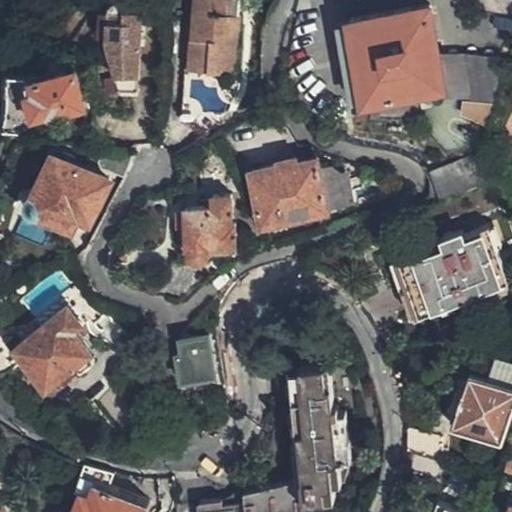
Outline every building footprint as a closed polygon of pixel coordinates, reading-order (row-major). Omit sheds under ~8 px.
[(104,30),(108,0),(106,0),(99,5),(95,29),(104,30)] [(107,69),(130,73),(141,7),(116,0),(108,0),(104,30),(107,69)] [(240,0),(193,0),(182,62),(227,70),(240,0)] [(433,93),(423,11),(344,22),(344,24),(333,26),(335,39),(341,87),(342,102),(354,100),(354,103),(433,93)] [(227,70),(182,62),(178,61),(169,111),(193,126),(217,113),(233,82),(225,81),(227,70)] [(499,80),(501,74),(454,62),(460,130),(480,132),(499,80)] [(38,75),(5,71),(0,111),(0,127),(30,133),(34,114),(52,109),(53,113),(83,105),(75,66),(45,75),(38,75)] [(130,73),(107,69),(109,85),(127,87),(130,73)] [(123,173),(134,150),(94,143),(90,155),(99,159),(99,163),(123,173)] [(327,204),(316,155),(294,159),(290,149),(276,152),(277,163),(251,168),(263,218),(327,204)] [(107,177),(53,152),(32,191),(28,193),(25,198),(25,203),(26,206),(29,208),(37,208),(68,223),(75,212),(89,217),(107,177)] [(469,168),(430,176),(428,204),(479,187),(469,168)] [(236,243),(234,218),(230,217),(226,190),(211,192),(211,195),(212,202),(202,204),(181,207),(181,209),(183,225),(185,241),(188,242),(189,247),(191,251),(194,254),(200,255),(204,253),(207,248),(236,243)] [(201,197),(202,204),(212,202),(211,195),(201,197)] [(181,209),(171,210),(173,226),(183,225),(181,209)] [(421,312),(511,280),(491,224),(466,233),(463,228),(443,235),(446,242),(433,247),(432,244),(400,255),(421,312)] [(187,296),(189,289),(192,265),(170,259),(163,292),(187,296)] [(90,347),(74,327),(82,320),(67,302),(15,342),(46,383),(90,347)] [(183,377),(184,385),(215,379),(209,331),(182,336),(179,336),(180,350),(176,352),(179,377),(183,377)] [(301,470),(261,482),(263,488),(264,511),(301,511),(302,511),(305,510),(303,495),(334,492),(332,479),(341,478),(344,453),(348,451),(343,403),(336,403),(336,397),(332,396),(327,356),(288,360),(292,392),(301,470)] [(501,442),(511,411),(511,387),(472,371),(453,423),(501,442)] [(409,446),(442,455),(443,433),(410,423),(409,446)] [(440,476),(442,455),(409,446),(408,468),(440,476)] [(108,482),(115,466),(85,459),(80,471),(75,484),(81,487),(72,511),(144,511),(150,500),(108,482)] [(264,511),(263,488),(261,482),(243,488),(243,497),(223,499),(223,494),(199,495),(200,511),(264,511)] [(470,511),(447,503),(443,511),(470,511)]
